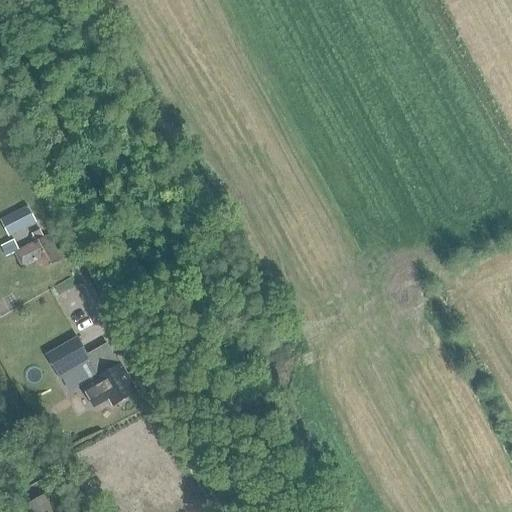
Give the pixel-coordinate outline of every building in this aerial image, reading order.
[(0,221),(0,224),(7,237),(33,223),(25,208),(0,221)] [(59,259),(46,236),(43,238),(39,231),(31,236),(34,242),(30,244),(31,245),(29,246),(29,247),(18,253),(12,241),(0,247),(0,248),(5,258),(13,254),(21,269),(35,262),(37,266),(41,264),(43,268),(59,259)] [(87,356),(77,338),(46,355),(60,381),(83,368),(89,380),(96,376),(98,379),(80,388),(92,409),(107,400),(111,408),(135,394),(120,366),(114,369),(112,364),(116,361),(107,345),(87,356)] [(17,458),(22,468),(40,458),(35,448),(17,458)] [(19,511),(62,511),(44,479),(25,489),(33,504),(19,511)]
